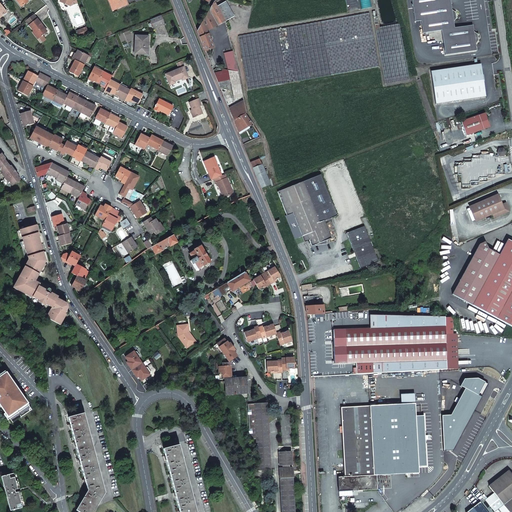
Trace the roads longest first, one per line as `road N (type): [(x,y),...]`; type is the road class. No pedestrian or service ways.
road 1 (secondary): [(231,137),(302,324),(313,511)]
road 2 (residential): [(29,170),(68,295),(141,403)]
road 3 (residential): [(231,137),(195,143),(50,72)]
road 4 (unknown): [(396,511),(398,500),(435,465),(437,414),(432,391),(390,388)]
road 5 (residential): [(141,403),(161,392),(183,398),(252,511)]
road 6 (secondary): [(176,0),(231,137)]
road 7 (residential): [(21,144),(94,183),(138,230)]
road 8 (residential): [(51,396),(60,380),(84,404),(111,494)]
road 9 (unknown): [(511,237),(484,238),(457,263),(447,297),(475,316)]
road 10 (unknown): [(201,511),(176,432),(139,440)]
